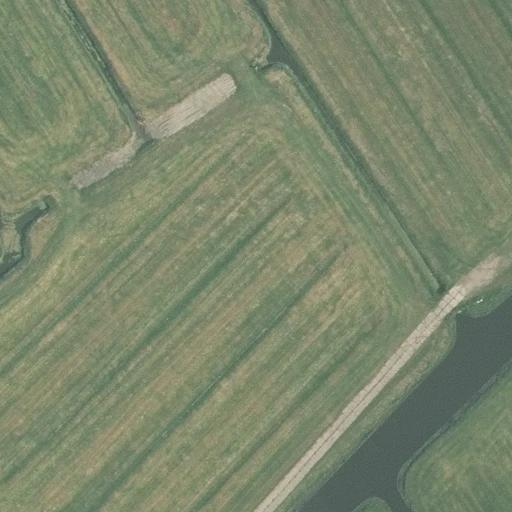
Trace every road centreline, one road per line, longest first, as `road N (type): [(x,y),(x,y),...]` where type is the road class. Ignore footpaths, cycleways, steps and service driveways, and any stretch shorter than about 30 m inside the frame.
road 1 (track): [(511,225),(260,511)]
road 2 (track): [(0,90),(66,179),(48,248),(0,298)]
